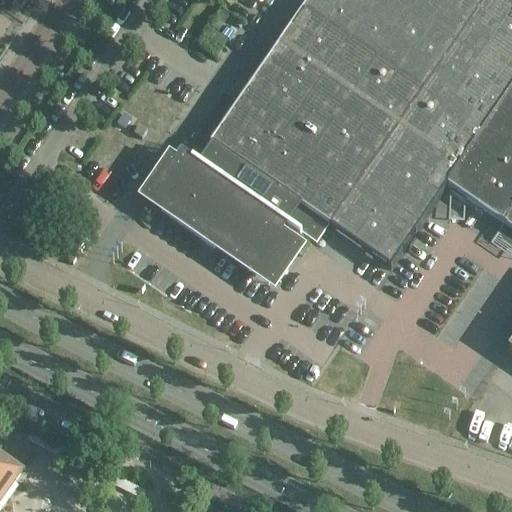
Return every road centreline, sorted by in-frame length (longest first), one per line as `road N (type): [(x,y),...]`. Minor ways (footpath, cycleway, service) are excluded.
road 1 (unclassified): [(511,488),(249,380),(0,252)]
road 2 (primary): [(417,511),(0,292)]
road 3 (primary): [(0,335),(324,511)]
road 4 (residential): [(0,373),(262,511)]
